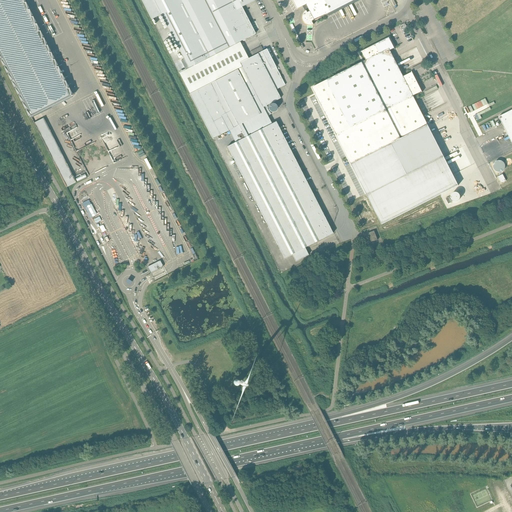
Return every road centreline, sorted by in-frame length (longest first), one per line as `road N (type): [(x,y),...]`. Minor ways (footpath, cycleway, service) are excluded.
road 1 (secondary): [(222,511),(0,108)]
road 2 (motorway): [(0,510),(338,436)]
road 3 (unclassified): [(207,511),(46,210)]
road 4 (motorway): [(320,425),(0,496)]
road 5 (motorway): [(511,338),(426,386),(320,425)]
road 6 (motorway): [(511,383),(320,425)]
road 7 (unclassified): [(355,233),(289,104),(302,58)]
road 8 (motorway): [(338,436),(511,398)]
road 9 (motorway): [(338,436),(511,427)]
road 10 (unclassified): [(251,511),(186,396)]
road 11 (unclassified): [(412,0),(400,15),(321,59),(302,58)]
road 12 (unclassified): [(186,396),(241,511)]
